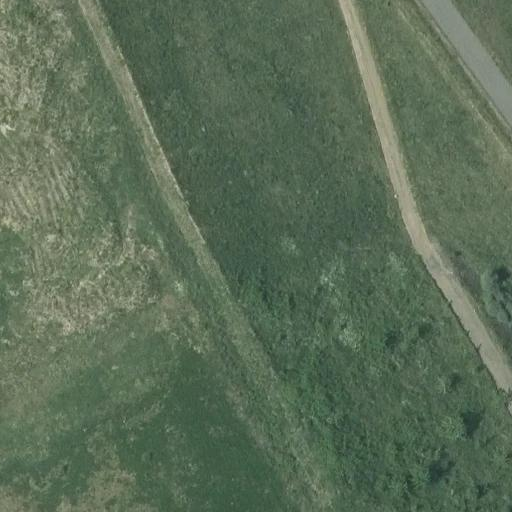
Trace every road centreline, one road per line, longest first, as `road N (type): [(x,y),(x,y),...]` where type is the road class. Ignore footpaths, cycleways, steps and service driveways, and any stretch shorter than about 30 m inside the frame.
road 1 (track): [(252,0),(435,244),(505,469),(506,511)]
road 2 (track): [(0,297),(221,432)]
road 3 (track): [(106,244),(0,139)]
